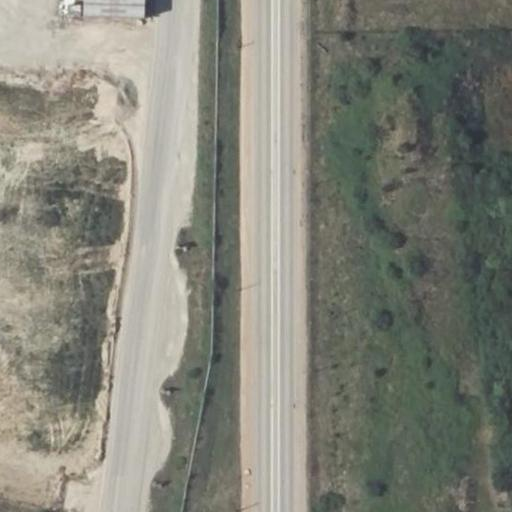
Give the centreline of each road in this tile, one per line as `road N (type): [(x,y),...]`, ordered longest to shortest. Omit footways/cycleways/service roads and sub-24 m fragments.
road 1 (unclassified): [(263,0),(261,511)]
road 2 (unclassified): [(286,511),(286,0)]
